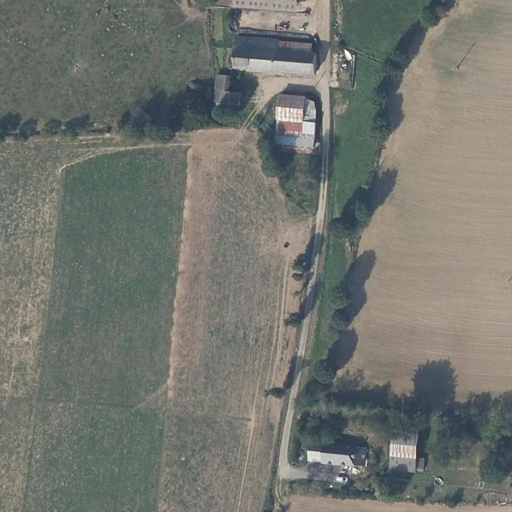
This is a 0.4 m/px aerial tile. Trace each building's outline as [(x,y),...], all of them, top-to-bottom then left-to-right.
[(229,0),(229,5),(292,11),(293,0),(229,0)] [(274,38),(274,35),(232,32),(231,46),(229,63),(311,70),(312,52),(307,51),(273,47),(274,38)] [(291,39),(274,38),(273,47),(307,51),(307,41),(291,39)] [(223,99),(224,99),(225,87),(225,80),(226,72),(213,71),(213,99),(215,99),(223,99)] [(225,87),(224,99),(238,99),(238,88),(225,87)] [(277,92),(275,115),(299,117),(301,97),(301,94),(277,92)] [(307,99),(301,97),(299,117),(308,119),(307,99)] [(306,143),(308,119),(299,117),(275,115),(274,128),(275,143),(306,143)] [(383,467),(408,470),(412,433),(387,429),(383,467)] [(308,459),(319,459),(320,443),(305,441),(303,459),(308,459)] [(319,459),(357,464),(358,447),(320,443),(319,459)] [(417,458),(416,471),(423,471),(424,458),(417,458)]
